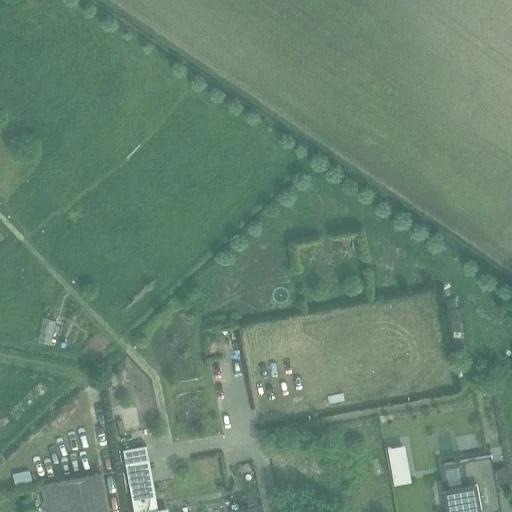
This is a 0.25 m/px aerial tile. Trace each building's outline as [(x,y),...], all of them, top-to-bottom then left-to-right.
[(404,445),(388,448),(394,483),(410,480),(404,445)] [(492,456),(461,462),(466,487),(446,490),(450,511),(488,511),(501,510),(492,459),(493,459),(492,456)] [(157,511),(148,461),(125,465),(133,511),(157,511)] [(107,511),(101,475),(42,486),(46,511),(107,511)] [(373,511),(371,499),(299,511),(373,511)]
